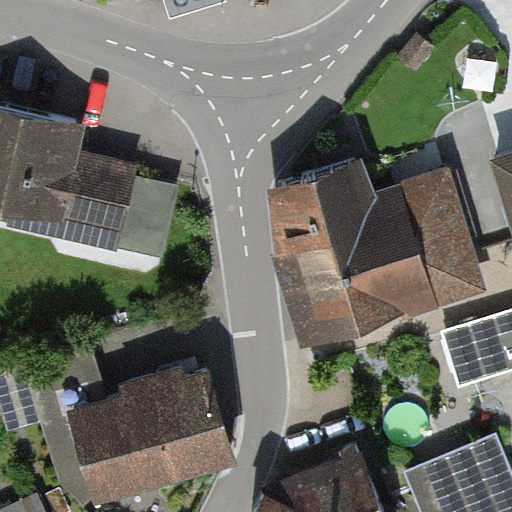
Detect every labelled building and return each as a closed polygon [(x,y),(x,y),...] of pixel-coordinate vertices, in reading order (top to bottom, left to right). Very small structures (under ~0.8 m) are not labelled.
[(87,121),(0,101),(0,216),(167,255),(187,166),(83,142),(87,121)] [(511,151),(498,155),(511,201),(511,151)] [(373,161),(271,185),(306,339),(492,296),(464,175),(381,194),(373,161)] [(511,300),(448,322),(466,379),(511,363),(511,300)] [(77,504),(242,457),(215,366),(114,395),(99,343),(0,371),(0,376),(15,427),(51,417),(77,504)] [(511,511),(511,476),(497,439),(413,474),(428,511),(511,511)] [(393,511),(364,443),(272,482),(260,511),(393,511)]
